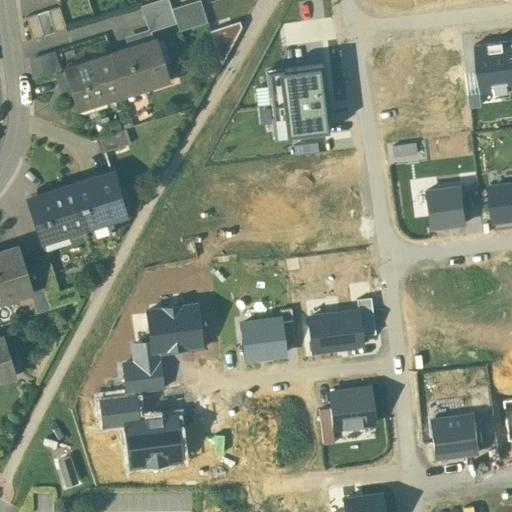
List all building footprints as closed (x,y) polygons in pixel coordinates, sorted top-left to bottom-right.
[(167,0),(156,0),(140,5),(148,31),(175,22),(171,9),(167,0)] [(199,0),(198,0),(171,9),(175,22),(178,31),(206,22),(199,0)] [(63,4),(28,14),(34,34),(69,24),(63,4)] [(239,21),(210,30),(220,62),(241,26),(239,21)] [(155,38),(109,53),(122,93),(168,78),(155,38)] [(511,40),(475,44),(478,70),(480,91),(511,87),(511,40)] [(109,53),(63,67),(75,103),(76,107),(77,107),(76,103),(103,95),(104,98),(122,93),(109,53)] [(322,64),(268,71),(275,136),(327,130),(323,92),(325,92),(322,64)] [(480,91),(478,70),(466,72),(470,106),(482,105),(480,91)] [(103,95),(76,103),(77,107),(80,115),(106,106),(104,98),(103,95)] [(75,103),(55,109),(50,122),(73,132),(80,115),(77,107),(76,107),(75,103)] [(125,129),(96,138),(100,152),(129,143),(125,129)] [(111,171),(73,183),(86,225),(124,213),(111,171)] [(511,181),(489,184),(493,220),(511,217),(511,181)] [(73,183),(27,198),(40,240),(86,225),(73,183)] [(424,190),(429,226),(465,221),(461,186),(424,190)] [(17,246),(0,252),(0,298),(29,289),(31,289),(30,287),(17,246)] [(47,252),(33,256),(42,284),(46,296),(59,292),(47,252)] [(42,284),(30,287),(31,289),(29,289),(36,312),(49,308),(46,296),(42,284)] [(358,308),(361,334),(374,332),(370,297),(356,299),(358,308)] [(197,318),(196,303),(145,308),(149,340),(130,342),(132,359),(159,356),(158,350),(184,347),(184,350),(205,347),(201,318),(197,318)] [(280,315),(284,344),(295,343),(291,307),(279,309),(280,315)] [(358,308),(307,314),(311,350),(362,344),(361,334),(358,308)] [(280,315),(239,320),(244,359),(285,353),(284,344),(280,315)] [(2,336),(0,336),(0,377),(14,373),(2,336)] [(162,387),(159,356),(132,359),(121,360),(125,391),(162,387)] [(370,386),(328,390),(330,408),(332,427),(374,423),(370,386)] [(102,427),(123,425),(122,420),(138,418),(135,394),(99,398),(102,427)] [(511,400),(503,402),(508,442),(511,441),(511,400)] [(334,442),(332,427),(330,408),(318,409),(322,443),(334,442)] [(474,412),(429,418),(434,456),(478,451),(474,412)] [(128,466),(181,460),(176,414),(160,416),(160,413),(145,415),(145,418),(138,418),(122,420),(123,425),(128,466)] [(58,460),(66,485),(77,482),(69,457),(58,460)] [(383,511),(382,493),(344,498),(345,511),(383,511)]
